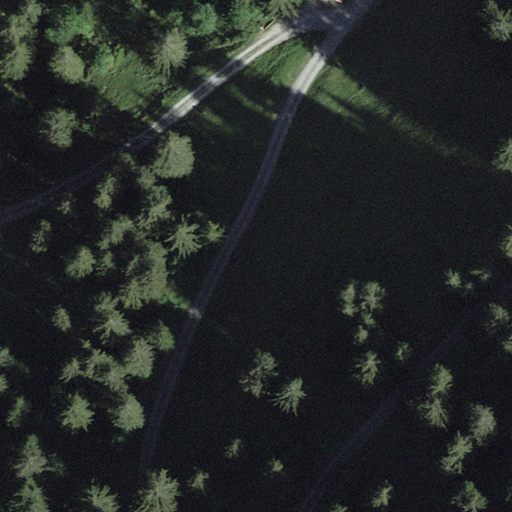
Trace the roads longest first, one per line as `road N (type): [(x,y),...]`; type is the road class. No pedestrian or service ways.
road 1 (track): [(143,511),(158,410),(220,262),(246,218),(287,107),(358,0)]
road 2 (track): [(0,215),(33,209),(162,128),(282,31),(344,23)]
road 3 (track): [(511,289),(358,436),(306,511)]
